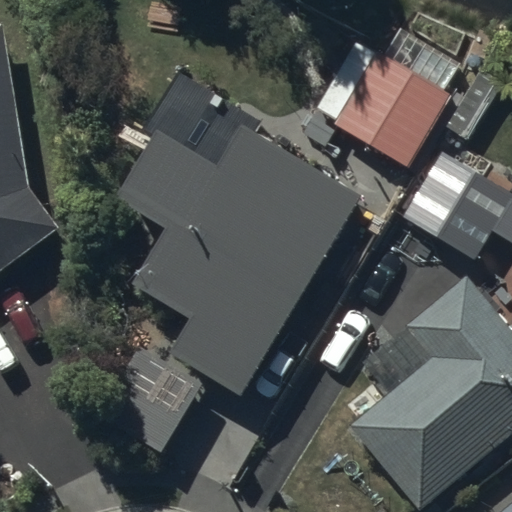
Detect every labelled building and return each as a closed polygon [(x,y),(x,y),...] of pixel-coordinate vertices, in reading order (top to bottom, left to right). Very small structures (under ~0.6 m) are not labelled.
[(0,278),(67,230),(32,181),(10,27),(0,28),(0,278)] [(421,172),(458,98),(356,42),(319,108),(342,121),(339,127),(421,172)] [(511,117),(479,98),(461,128),(509,157),(511,151),(511,117)] [(508,161),(459,132),(415,205),(464,234),(508,161)] [(151,134),(116,199),(171,228),(138,288),(192,317),(170,358),(144,344),(104,419),(169,455),(210,380),(250,401),(277,351),(305,366),(348,286),(324,273),(363,201),(239,134),(219,171),(151,134)] [(354,423),(422,510),(511,440),(511,328),(471,276),(364,359),(391,394),(354,423)]
